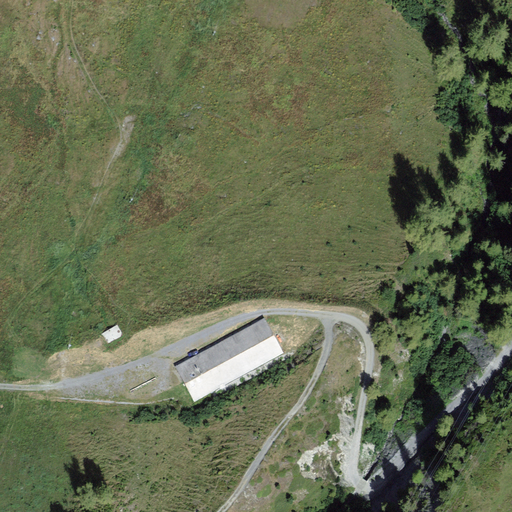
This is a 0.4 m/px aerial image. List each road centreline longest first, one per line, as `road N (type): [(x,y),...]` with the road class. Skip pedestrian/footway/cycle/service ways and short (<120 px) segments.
road 1 (track): [(0,386),(38,389),(172,348),(255,311),(351,320),(369,340),(353,454),(360,488),(369,490),(511,343)]
road 2 (track): [(331,317),(319,365),(216,511)]
